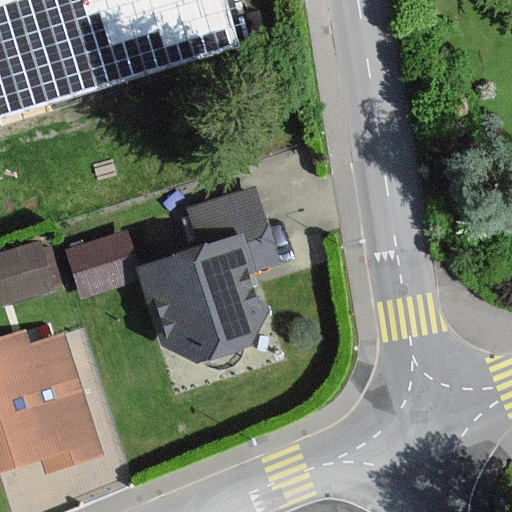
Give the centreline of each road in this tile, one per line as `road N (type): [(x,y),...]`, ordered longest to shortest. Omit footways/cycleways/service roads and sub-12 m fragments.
road 1 (residential): [(420,428),(360,0)]
road 2 (residential): [(420,428),(208,511)]
